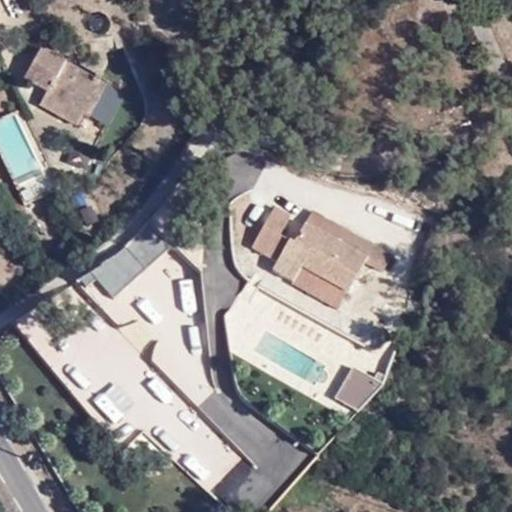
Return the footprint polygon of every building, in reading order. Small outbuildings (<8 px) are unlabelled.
[(42,5),(32,8),(37,24),(47,19),(42,5)] [(86,78),(30,45),(20,63),(13,76),(43,93),(35,108),(68,128),(74,116),(81,119),(83,115),(92,97),(93,96),(80,88),(86,78)] [(93,96),(99,85),(86,78),(80,88),(93,96)] [(89,171),(96,153),(73,143),(66,162),(89,171)] [(365,245),(305,211),(297,227),(356,262),(365,245)] [(259,252),(277,263),(295,229),(277,218),(259,252)] [(295,271),(337,296),(341,298),(360,264),(356,262),(297,227),(295,229),(277,263),(270,276),(287,286),(295,271)] [(330,308),(337,296),(295,271),(287,286),(330,308)]
